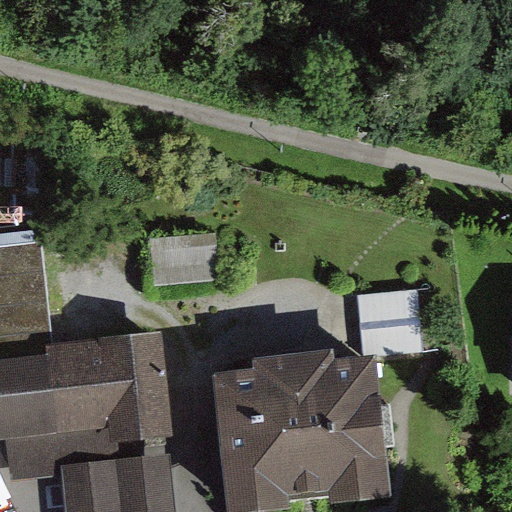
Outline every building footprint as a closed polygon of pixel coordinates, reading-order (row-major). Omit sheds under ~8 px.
[(215,238),(152,244),(156,289),(219,284),(215,238)] [(40,248),(0,251),(0,368),(45,364),(44,353),(53,352),(47,302),(40,248)] [(474,266),(363,276),(369,343),(393,341),(480,333),(474,266)] [(226,355),(238,511),(269,511),(407,500),(393,341),(369,343),(226,355)] [(66,484),(65,472),(171,464),(174,448),(164,342),(53,352),(44,353),(45,364),(0,368),(0,445),(7,447),(10,488),(66,484)] [(174,511),(171,464),(65,472),(66,484),(68,511),(174,511)]
